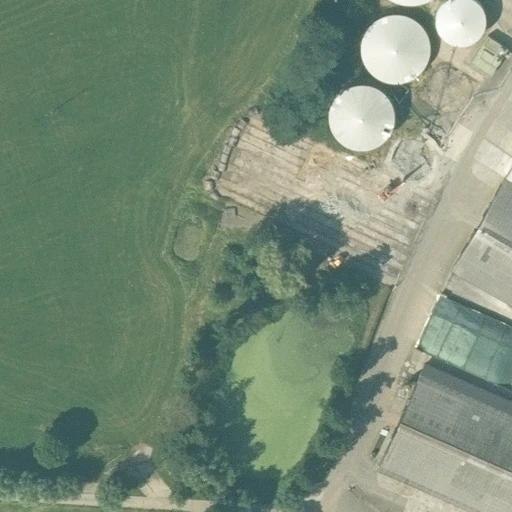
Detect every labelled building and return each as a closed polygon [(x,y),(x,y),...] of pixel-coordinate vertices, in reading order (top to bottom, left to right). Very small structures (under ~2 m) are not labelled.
[(480,34),(484,26),(486,17),(484,10),(481,3),(477,0),(443,0),(440,3),(437,10),(435,18),(437,27),(441,34),(448,40),(456,42),(465,42),(473,39),(480,34)] [(422,69),(428,59),(430,47),(428,36),(423,27),(416,19),(406,14),(395,13),(385,15),(375,19),(367,27),(363,37),(361,47),(363,59),(369,69),(379,77),(390,81),(402,81),(413,77),(422,69)] [(508,48),(488,35),(470,61),(490,74),(508,48)] [(388,136),(394,125),(396,113),(394,103),(389,93),(381,86),(372,81),(361,79),(350,81),(341,86),(333,94),(328,104),(327,114),(329,126),(335,136),(344,144),(356,148),(368,148),(379,143),(388,136)] [(432,165),(433,142),(411,141),(410,164),(432,165)] [(511,182),(505,178),(504,178),(452,268),(511,302),(511,182)] [(511,323),(436,296),(417,347),(458,362),(457,364),(511,383),(511,323)] [(511,511),(511,400),(424,362),(378,467),(480,511),(511,511)]
